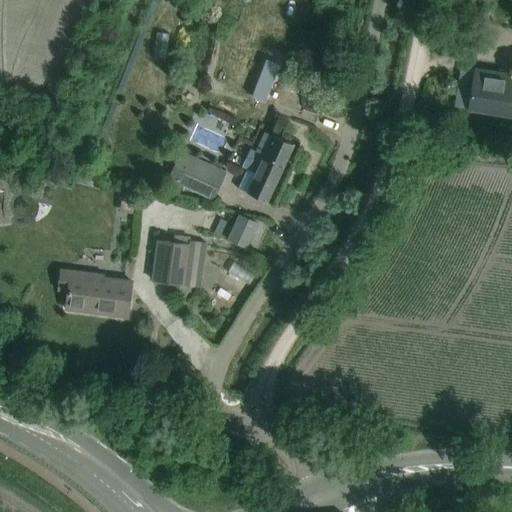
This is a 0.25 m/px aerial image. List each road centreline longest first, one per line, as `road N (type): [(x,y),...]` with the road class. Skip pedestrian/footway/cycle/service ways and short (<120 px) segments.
road 1 (unclassified): [(325,484),(275,431),(217,408),(209,374),(320,201),(363,117),(384,0)]
road 2 (track): [(245,420),(264,371),(369,223),(423,0)]
road 3 (secondary): [(165,511),(95,449),(0,399)]
road 4 (secondary): [(511,465),(422,459),(325,484)]
road 5 (secondary): [(352,499),(414,480),(511,470)]
road 6 (secondary): [(0,426),(85,479),(120,511)]
